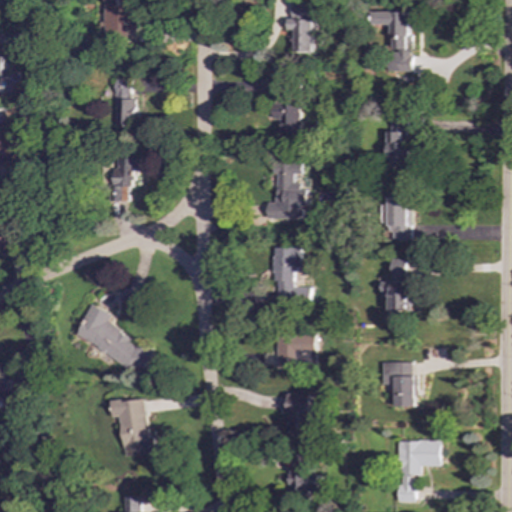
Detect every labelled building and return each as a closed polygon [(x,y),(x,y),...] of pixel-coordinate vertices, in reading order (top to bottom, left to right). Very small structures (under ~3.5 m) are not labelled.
[(106,43),(129,44),(129,29),(140,29),(140,0),(107,0),(107,3),(106,43)] [(296,52),(314,52),(315,20),(308,20),(308,3),(294,3),(293,19),(290,19),(289,30),(297,30),(296,52)] [(412,12),(375,12),(375,25),(394,25),(394,51),(392,51),(392,72),(412,72),(412,12)] [(282,119),(282,136),(301,136),(302,76),(279,76),(279,119),(282,119)] [(118,79),(117,127),(136,127),(136,79),(118,79)] [(411,142),(404,142),(404,130),(405,130),(405,120),(390,120),(390,166),(410,166),(411,142)] [(0,162),(21,163),(21,138),(0,137),(0,162)] [(137,158),(115,158),(115,201),(126,201),(126,188),(137,188),(137,158)] [(268,219),(302,219),(302,206),(306,206),(306,183),(295,183),(295,174),(303,174),(303,163),(274,163),(274,174),(278,174),(278,203),(268,203),(268,219)] [(412,196),(392,195),(391,240),(411,241),(412,196)] [(0,251),(10,251),(10,240),(19,240),(19,220),(0,220),(0,251)] [(302,248),(277,247),(276,307),(311,307),(311,288),(296,288),(296,267),(302,267),(302,248)] [(412,259),(394,259),(394,277),(383,277),(383,293),(392,293),(392,311),(412,311),(412,259)] [(153,370),(153,347),(152,347),(108,327),(114,314),(94,305),(89,316),(78,340),(144,370),(153,370)] [(279,366),(304,367),(305,336),(279,336),(279,366)] [(414,362),(385,362),(384,384),(391,384),(391,396),(397,396),(396,406),(417,407),(418,376),(413,376),(414,362)] [(0,398),(10,398),(11,381),(0,380),(0,398)] [(288,436),(314,435),(313,393),(284,394),(284,417),(288,417),(288,436)] [(126,456),(152,454),(147,399),(113,402),(114,417),(123,417),(126,456)] [(398,502),(416,502),(416,476),(422,476),(422,466),(441,466),(442,441),(399,441),(398,502)] [(310,492),(318,491),(317,454),(292,455),(293,497),(310,496),(310,492)] [(124,511),(157,511),(146,511),(146,496),(125,496),(124,511)]
